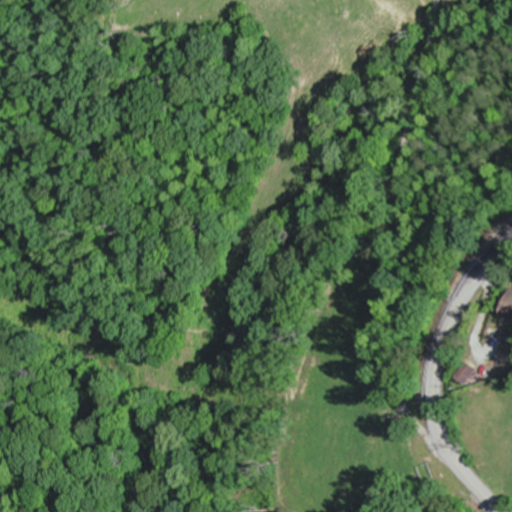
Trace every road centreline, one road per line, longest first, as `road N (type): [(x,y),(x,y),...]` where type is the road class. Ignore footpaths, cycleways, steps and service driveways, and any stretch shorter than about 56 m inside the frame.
road 1 (residential): [(455,457),(405,408),(392,366),(403,185),(431,0)]
road 2 (tertiary): [(497,511),(443,433),(436,380),(455,317),(511,238)]
